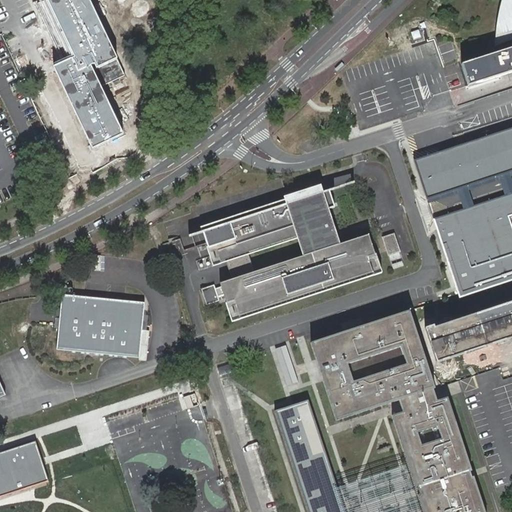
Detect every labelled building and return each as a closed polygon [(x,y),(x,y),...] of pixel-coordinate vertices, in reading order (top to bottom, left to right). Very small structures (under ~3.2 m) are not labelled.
[(88,0),(47,0),(75,57),(54,68),(93,149),(124,134),(94,70),(117,59),(88,0)] [(511,0),(503,0),(501,12),(499,21),(498,33),(498,46),(511,40),(511,49),(464,65),(472,87),(511,73),(511,0)] [(511,133),(418,166),(430,201),(511,173),(511,133)] [(328,189),(202,231),(208,249),(215,247),(220,261),(231,258),(238,277),(220,283),(221,287),(215,289),(214,285),(201,290),(206,305),(219,301),(218,297),(224,295),(225,299),(233,296),(239,317),(373,272),(366,252),(374,250),(368,234),(334,245),(326,221),(322,222),(319,212),(334,207),(328,189)] [(511,197),(436,222),(460,288),(465,301),(511,285),(511,197)] [(393,230),(380,235),(387,253),(399,249),(393,230)] [(399,249),(387,253),(391,267),(404,263),(399,249)] [(145,305),(63,299),(60,354),(142,362),(145,305)] [(431,392),(437,390),(412,315),(313,348),(337,423),(396,403),(398,409),(400,415),(392,417),(416,491),(418,490),(419,493),(420,496),(418,497),(423,511),(484,511),(474,478),(472,479),(471,475),(470,473),(472,473),(448,399),(435,404),(431,392)] [(285,344),(272,348),(284,386),(297,382),(285,344)] [(344,511),(309,402),(275,413),(307,511),(344,511)] [(0,496),(50,480),(36,440),(0,452),(0,496)]
